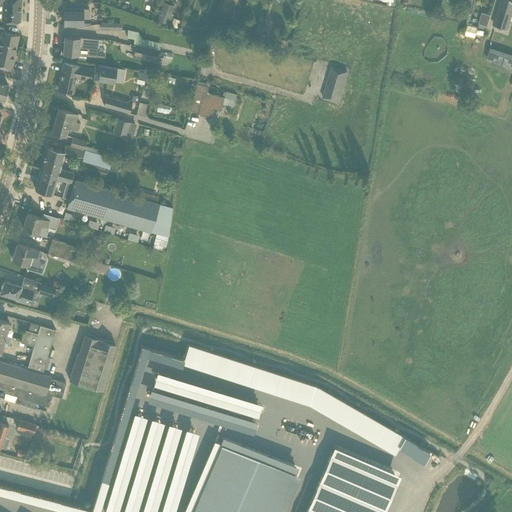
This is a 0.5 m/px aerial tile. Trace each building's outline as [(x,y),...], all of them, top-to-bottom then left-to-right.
[(0,0),(0,1),(3,1),(2,18),(2,20),(19,21),(20,0),(0,0)] [(511,0),(501,0),(501,3),(494,24),(506,28),(511,8),(511,0)] [(169,24),(175,6),(162,1),(156,19),(169,24)] [(64,25),(74,25),(89,25),(89,8),(82,8),(64,8),(64,25)] [(482,12),(479,22),(487,25),(490,14),(482,12)] [(179,20),(173,18),(171,25),(177,27),(179,20)] [(110,23),(110,22),(101,22),(101,30),(121,31),(122,23),(110,23)] [(182,23),(179,31),(186,33),(189,26),(182,23)] [(257,23),(254,31),(265,34),(267,26),(257,23)] [(14,51),(18,34),(9,32),(1,30),(0,36),(0,66),(11,69),(16,51),(14,51)] [(62,35),(60,54),(60,53),(70,54),(77,55),(96,57),(98,38),(72,36),(62,35)] [(101,49),(101,57),(121,56),(120,47),(117,47),(117,38),(98,38),(99,49),(101,49)] [(160,50),(133,43),(133,44),(136,45),(134,56),(158,61),(161,51),(160,50)] [(486,59),(511,67),(511,54),(490,47),(486,59)] [(63,63),(58,89),(72,92),(76,75),(89,78),(91,69),(63,63)] [(94,78),(113,81),(114,80),(122,81),(124,69),(97,64),(96,73),(94,73),(94,78)] [(329,75),(332,76),(328,89),(325,88),(322,97),(338,102),(347,71),(331,66),(329,75)] [(146,72),(143,82),(158,86),(159,83),(161,76),(151,73),(146,72)] [(197,83),(189,110),(198,112),(198,114),(210,117),(213,108),(220,110),(222,103),(233,106),(236,94),(225,91),(224,97),(205,91),(207,86),(206,85),(197,83)] [(103,105),(129,112),(131,104),(106,96),(103,105)] [(156,111),(168,113),(170,106),(157,103),(156,111)] [(75,121),(77,113),(58,108),(51,131),(65,135),(67,127),(76,129),(78,122),(75,121)] [(117,118),(113,130),(126,134),(130,121),(117,118)] [(72,137),(70,145),(70,146),(84,150),(96,153),(97,150),(84,146),(85,141),(72,137)] [(47,146),(41,167),(58,172),(56,178),(57,178),(63,180),(63,179),(67,180),(70,181),(72,176),(73,171),(60,168),(64,153),(64,151),(63,151),(56,149),(47,146)] [(82,158),(82,160),(109,168),(111,158),(96,154),(96,153),(84,150),(82,158)] [(41,167),(35,189),(44,192),(52,194),(57,178),(56,178),(58,172),(41,167)] [(151,200),(141,197),(75,178),(66,207),(151,231),(159,202),(151,200)] [(143,191),(141,197),(151,200),(153,194),(143,191)] [(27,213),(22,228),(31,231),(37,233),(45,235),(48,226),(52,216),(43,213),(41,218),(36,216),(27,213)] [(128,225),(126,232),(137,235),(139,228),(128,225)] [(97,231),(95,237),(103,239),(105,233),(97,231)] [(52,238),(49,245),(68,251),(70,244),(52,238)] [(12,259),(27,264),(30,254),(38,257),(40,251),(17,243),(12,259)] [(76,246),(70,244),(68,251),(74,253),(76,246)] [(68,251),(49,245),(47,252),(66,258),(68,251)] [(96,262),(94,268),(105,272),(107,265),(96,262)] [(0,291),(0,292),(17,297),(16,300),(29,304),(33,291),(20,287),(21,285),(3,280),(3,282),(1,282),(0,285),(1,287),(0,291)] [(52,296),(55,287),(40,283),(37,291),(52,296)] [(0,319),(0,333),(5,335),(9,322),(0,319)] [(21,342),(33,346),(48,351),(55,329),(30,322),(27,330),(24,329),(21,342)] [(5,335),(0,333),(0,351),(2,344),(8,346),(11,336),(5,335)] [(115,344),(100,339),(100,338),(99,339),(84,334),(79,352),(77,352),(69,379),(102,390),(111,362),(109,362),(115,344)] [(48,351),(33,346),(28,362),(27,367),(42,372),(48,351)] [(0,381),(51,396),(51,394),(61,397),(63,392),(65,382),(50,377),(51,376),(0,360),(0,381)] [(152,401),(157,370),(129,365),(125,392),(145,396),(144,399),(152,401)] [(0,399),(2,400),(2,399),(14,402),(35,408),(36,403),(47,406),(51,396),(0,381),(0,399)] [(16,428),(32,433),(35,425),(19,419),(16,428)] [(0,447),(1,446),(2,447),(4,446),(5,444),(6,440),(6,438),(5,437),(4,436),(8,424),(5,423),(5,424),(2,423),(2,422),(0,421),(0,447)] [(300,511),(309,486),(298,482),(302,469),(216,441),(192,511),(300,511)] [(0,501),(45,511),(131,511),(0,481),(0,501)] [(305,511),(319,511),(326,492),(314,488),(305,511)] [(330,494),(325,511),(338,511),(342,497),(330,494)] [(356,511),(359,504),(348,500),(343,511),(356,511)]
